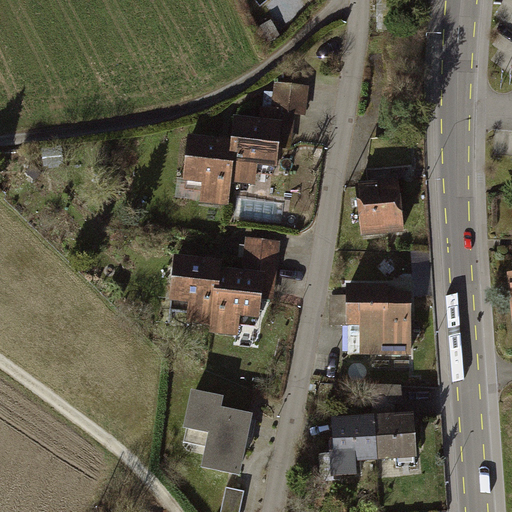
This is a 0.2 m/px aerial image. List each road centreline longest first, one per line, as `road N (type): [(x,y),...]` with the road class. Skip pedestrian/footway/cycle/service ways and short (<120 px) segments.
road 1 (residential): [(268,511),(359,60),(362,0)]
road 2 (tertiary): [(464,0),(457,241),(476,511)]
road 3 (track): [(0,137),(202,105),(278,58),(340,0)]
road 4 (track): [(0,360),(132,460),(182,511)]
